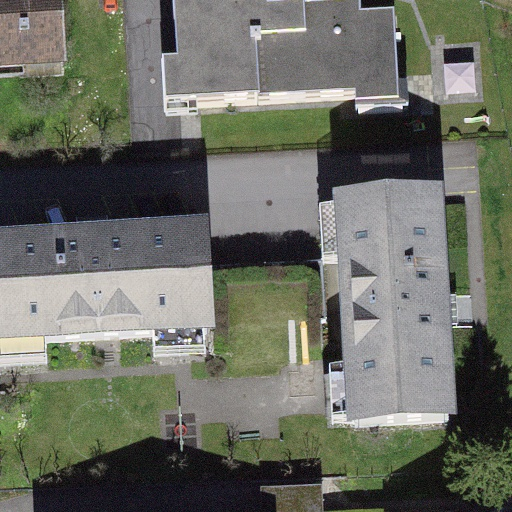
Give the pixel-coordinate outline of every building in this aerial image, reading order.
[(0,0),(0,81),(81,74),(74,0),(0,0)] [(163,69),(169,129),(401,108),(393,15),(318,21),(315,0),(185,0),(192,66),(163,69)] [(450,155),(452,185),(480,183),(477,135),(403,139),(404,158),(450,155)] [(472,449),(459,216),(345,223),(358,456),(472,449)] [(215,248),(0,261),(0,348),(2,387),(222,374),(215,248)]
